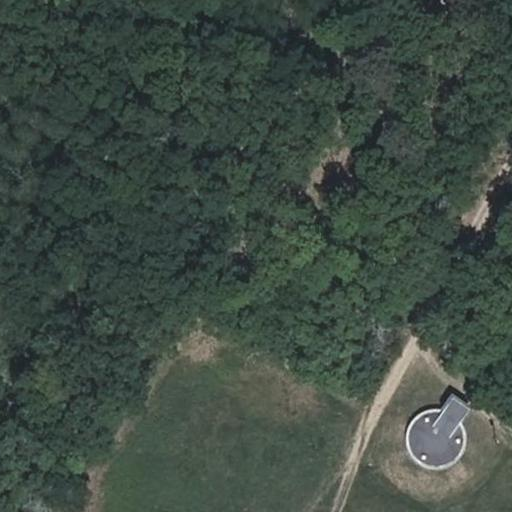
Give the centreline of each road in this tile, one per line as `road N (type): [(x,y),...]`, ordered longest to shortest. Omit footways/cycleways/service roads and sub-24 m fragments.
road 1 (track): [(511,418),(450,370),(413,354),(511,172)]
road 2 (track): [(413,354),(306,511)]
